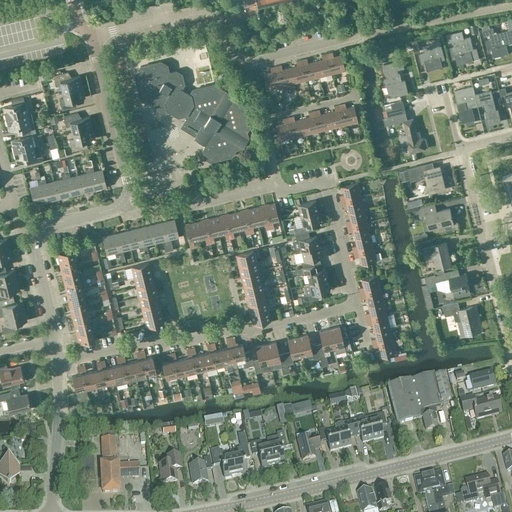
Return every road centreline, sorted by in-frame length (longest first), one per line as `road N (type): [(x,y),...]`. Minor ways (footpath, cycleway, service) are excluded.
road 1 (residential): [(60,369),(184,335),(357,308)]
road 2 (tertiary): [(219,511),(511,438)]
road 3 (residential): [(86,37),(200,12),(215,20),(223,50),(236,60),(340,42)]
road 4 (residential): [(511,356),(459,151)]
road 5 (residential): [(357,308),(327,182),(291,190),(277,184)]
road 6 (residential): [(120,203),(127,181),(86,37)]
road 7 (residential): [(277,184),(263,117),(356,95)]
road 8 (residential): [(277,184),(141,214),(120,203)]
road 9 (residential): [(52,511),(60,369)]
